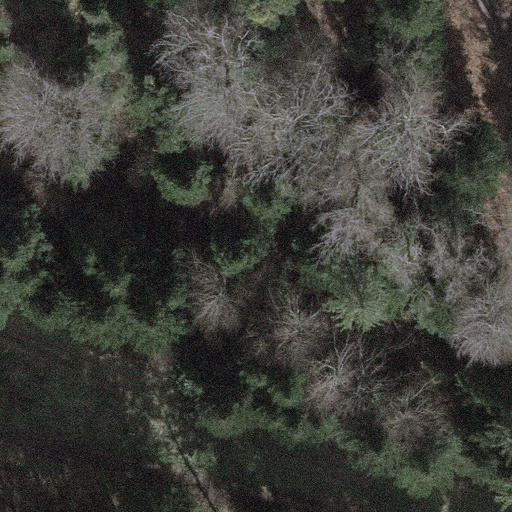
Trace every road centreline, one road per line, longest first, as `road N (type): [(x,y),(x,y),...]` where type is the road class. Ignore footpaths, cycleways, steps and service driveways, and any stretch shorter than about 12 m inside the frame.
road 1 (track): [(511,493),(333,449),(0,315)]
road 2 (track): [(0,418),(288,511)]
